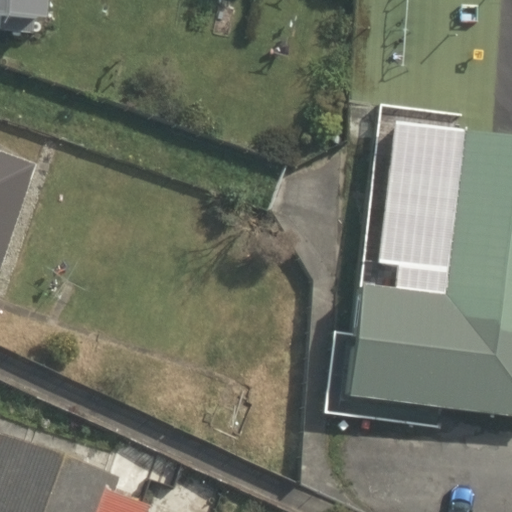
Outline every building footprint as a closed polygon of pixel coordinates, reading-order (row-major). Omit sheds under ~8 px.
[(0,0),(0,21),(38,25),(40,0),(0,0)] [(417,0),(368,0),(367,22),(415,26),(417,0)] [(435,297),(452,134),(385,130),(364,269),(387,272),(385,292),(435,297)] [(340,403),(511,422),(511,143),(456,137),(438,299),(353,290),(340,403)] [(0,267),(35,170),(0,157),(0,267)] [(0,511),(152,511),(140,507),(144,494),(21,450),(0,508),(0,511)]
